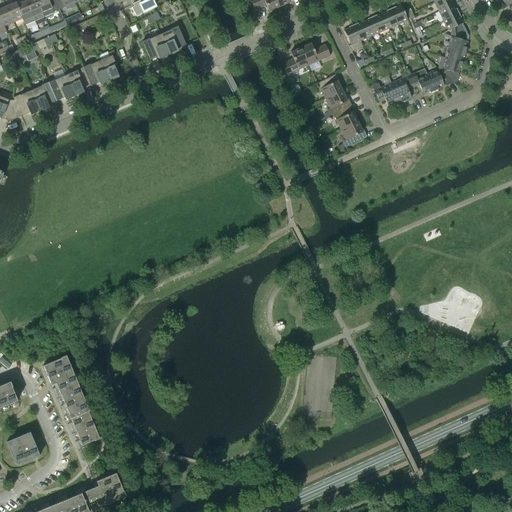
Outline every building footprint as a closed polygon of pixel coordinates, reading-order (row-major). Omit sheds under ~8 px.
[(43,17),(36,0),(27,0),(26,1),(34,21),(43,17)] [(52,8),(48,1),(47,0),(36,0),(43,17),(53,12),(51,9),(52,8)] [(59,10),(54,0),(51,0),(48,1),(52,8),(51,9),(53,12),(59,10)] [(54,0),(59,10),(74,3),(73,0),(54,0)] [(129,0),(132,4),(133,7),(131,8),(135,17),(155,7),(155,6),(156,4),(156,2),(156,1),(155,0),(129,0)] [(275,0),(250,0),(255,10),(266,5),(269,12),(279,7),(275,0)] [(450,0),(439,0),(434,3),(438,12),(453,5),(450,0)] [(16,3),(15,3),(23,21),(24,25),(34,21),(26,1),(17,5),(16,3)] [(23,21),(15,3),(6,7),(13,23),(22,19),(23,21)] [(455,9),(453,5),(438,12),(443,21),(458,13),(456,9),(455,9)] [(390,9),(397,25),(407,21),(400,6),(395,8),(395,7),(390,9)] [(6,7),(0,9),(0,19),(3,27),(4,27),(13,23),(6,7)] [(386,11),(386,12),(381,14),(388,29),(397,25),(390,9),(386,11)] [(156,13),(151,16),(154,22),(159,19),(156,13)] [(458,13),(443,21),(447,31),(451,29),(461,24),(462,24),(459,18),(461,18),(458,13)] [(77,14),(63,20),(64,22),(66,27),(80,21),(77,14)] [(381,14),(377,16),(376,15),(371,17),(378,33),(388,29),(381,14)] [(98,16),(84,22),(86,29),(101,22),(98,16)] [(154,22),(151,16),(145,18),(148,25),(154,22)] [(367,19),(367,20),(363,22),(369,37),(378,33),(371,17),(367,19)] [(64,22),(56,25),(59,30),(66,27),(64,22)] [(86,29),(84,22),(78,25),(81,31),(86,29)] [(363,22),(358,25),(357,23),(353,25),(360,41),(369,37),(363,22)] [(447,48),(465,53),(466,48),(465,48),(467,42),(466,41),(467,37),(461,24),(451,29),(452,37),(450,37),(447,48)] [(348,27),(349,29),(343,31),(350,46),(360,41),(353,25),(348,27)] [(170,30),(160,35),(168,55),(177,51),(176,49),(179,48),(185,45),(177,27),(170,30)] [(49,37),(51,44),(57,42),(54,35),(49,37)] [(160,35),(149,40),(149,39),(142,42),(150,61),(156,58),(159,57),(160,59),(168,55),(160,35)] [(51,44),(49,37),(43,40),(46,46),(51,44)] [(300,48),(308,65),(329,56),(325,45),(313,50),(311,44),(300,48)] [(290,53),(293,59),(282,64),(286,75),(308,65),(300,48),(290,53)] [(465,53),(447,48),(444,58),(461,63),(461,62),(462,57),(464,58),(465,53)] [(19,50),(14,53),(17,59),(22,57),(19,50)] [(109,57),(100,61),(109,81),(118,77),(117,75),(119,74),(114,63),(117,61),(113,51),(107,54),(109,57)] [(17,59),(14,53),(8,55),(11,61),(17,59)] [(442,69),(440,72),(444,75),(445,75),(445,76),(453,83),(457,82),(458,76),(457,74),(458,74),(459,68),(461,68),(462,63),(461,62),(461,63),(444,58),(441,69),(442,69)] [(89,65),(83,68),(91,86),(97,84),(99,83),(100,85),(109,81),(100,61),(89,65)] [(76,71),(65,76),(74,96),(83,92),(82,90),(84,89),(91,86),(83,68),(76,71)] [(434,92),(426,75),(424,69),(408,76),(406,72),(413,88),(418,85),(423,95),(428,93),(429,94),(434,92)] [(437,70),(426,75),(434,92),(438,90),(438,89),(443,86),(444,87),(453,83),(445,76),(445,75),(444,75),(440,72),(438,74),(437,70)] [(413,88),(406,72),(400,74),(402,79),(406,87),(411,85),(413,88)] [(342,91),(337,81),(338,80),(335,75),(317,84),(325,99),(342,91)] [(74,96),(65,76),(55,80),(54,80),(48,83),(56,101),(62,99),(64,98),(65,100),(74,96)] [(402,79),(391,84),(399,103),(401,103),(407,101),(407,100),(411,98),(406,87),(402,79)] [(56,101),(48,83),(41,86),(31,91),(39,111),(48,108),(47,105),(50,104),(56,101)] [(391,84),(380,88),(378,84),(371,87),(377,100),(383,97),(388,108),(392,107),(398,105),(398,104),(399,103),(391,84)] [(13,98),(15,102),(21,117),(27,114),(30,113),(30,115),(39,111),(31,91),(20,96),(20,95),(13,98)] [(325,99),(329,108),(327,109),(325,113),(324,114),(323,117),(324,119),(332,114),(332,115),(351,106),(348,100),(347,101),(342,91),(325,99)] [(7,100),(0,97),(0,118),(1,119),(9,122),(14,119),(14,118),(9,116),(15,102),(13,98),(14,100),(12,101),(8,100),(7,100)] [(21,117),(15,102),(9,116),(14,118),(14,119),(21,117)] [(354,111),(351,106),(332,115),(340,131),(357,122),(352,112),(354,111)] [(340,131),(344,139),(342,140),(341,144),(338,146),(341,152),(346,149),(345,147),(366,137),(364,131),(362,132),(357,122),(340,131)] [(66,356),(43,366),(51,386),(55,384),(74,376),(66,356)] [(74,376),(55,384),(59,392),(78,385),(74,376)] [(9,382),(0,386),(8,404),(17,401),(9,382)] [(0,386),(0,385),(0,407),(8,404),(0,386)] [(78,385),(59,392),(63,401),(82,394),(78,385)] [(82,394),(63,401),(67,410),(85,402),(82,394)] [(85,402),(67,410),(70,419),(88,412),(89,411),(85,402)] [(88,412),(70,419),(74,428),(92,421),(88,412)] [(92,421),(74,428),(78,437),(95,429),(92,421)] [(95,429),(78,437),(81,446),(99,438),(95,429)] [(30,432),(6,442),(16,465),(39,456),(30,432)] [(96,481),(98,486),(106,505),(125,497),(116,473),(96,481)] [(98,486),(89,490),(97,509),(106,505),(98,486)] [(89,490),(80,494),(87,511),(88,511),(97,509),(89,490)] [(87,511),(80,494),(71,498),(77,511),(87,511)] [(77,511),(71,498),(62,501),(66,511),(77,511)] [(66,511),(62,501),(53,505),(56,511),(66,511)]
